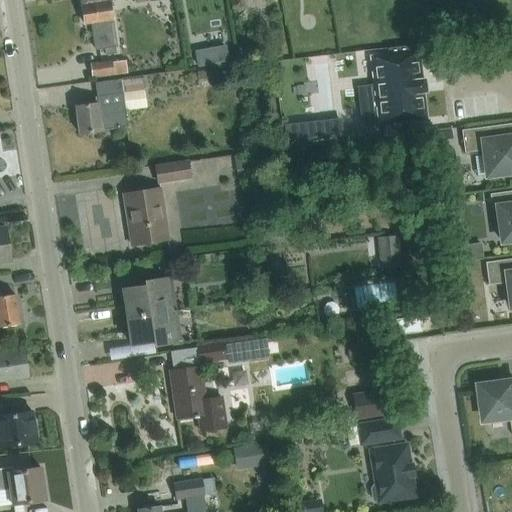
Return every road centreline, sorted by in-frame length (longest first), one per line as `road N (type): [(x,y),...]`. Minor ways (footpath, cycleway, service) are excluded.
road 1 (residential): [(86,511),(8,0)]
road 2 (residential): [(460,511),(437,376),(449,351),(511,343)]
